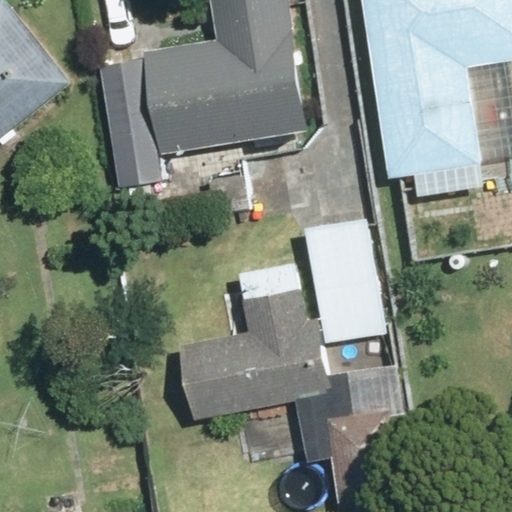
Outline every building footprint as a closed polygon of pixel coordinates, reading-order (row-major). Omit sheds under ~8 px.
[(24,0),(11,0),(0,9),(0,154),(90,83),(24,0)] [(161,46),(177,150),(327,126),(306,0),(228,0),(234,34),(161,46)] [(511,0),(383,0),(410,171),(500,158),(484,60),(511,55),(511,0)] [(158,56),(117,62),(136,183),(177,176),(158,56)] [(401,330),(382,215),(323,225),(342,340),(401,330)] [(197,342),(212,415),(349,388),(334,315),(325,317),(319,285),(259,297),(265,329),(197,342)] [(415,405),(344,415),(358,510),(430,499),(415,405)]
